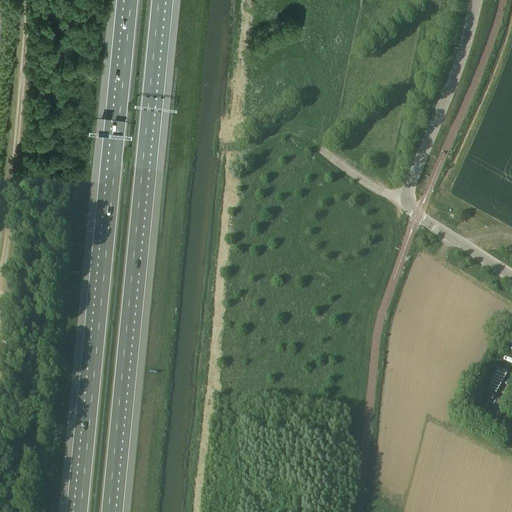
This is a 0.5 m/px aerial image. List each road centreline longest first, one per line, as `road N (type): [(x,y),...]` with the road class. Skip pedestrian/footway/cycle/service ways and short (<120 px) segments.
road 1 (motorway): [(130,0),(80,511)]
road 2 (motorway): [(108,511),(158,0)]
road 3 (unclassified): [(511,276),(407,204),(476,0)]
